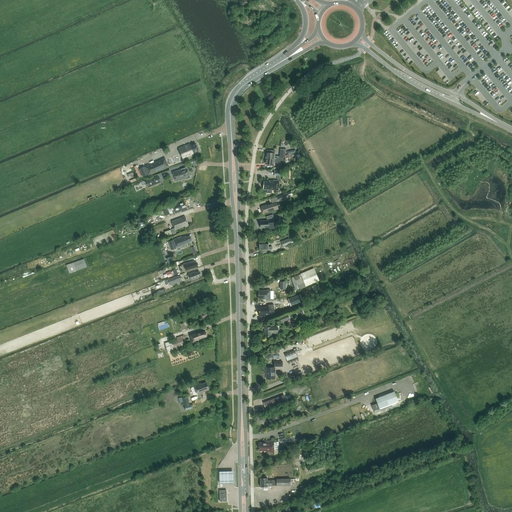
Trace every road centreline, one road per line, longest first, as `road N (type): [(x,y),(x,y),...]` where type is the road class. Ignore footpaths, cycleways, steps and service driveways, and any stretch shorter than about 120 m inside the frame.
road 1 (primary): [(236,222),(241,398)]
road 2 (secondary): [(353,41),(407,80),(500,124)]
road 3 (secondary): [(500,124),(404,70),(360,32)]
road 4 (unknown): [(251,438),(396,383)]
